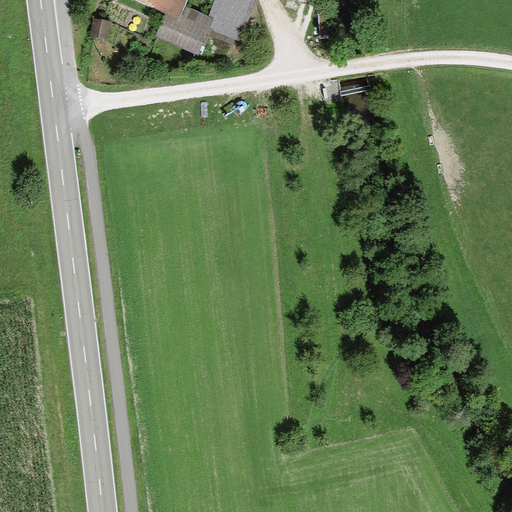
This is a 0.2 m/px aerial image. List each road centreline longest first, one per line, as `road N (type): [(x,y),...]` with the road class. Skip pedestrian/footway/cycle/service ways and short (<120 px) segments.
road 1 (tertiary): [(99,511),(50,109)]
road 2 (unclassified): [(50,109),(369,66)]
road 3 (residential): [(369,66),(511,66)]
